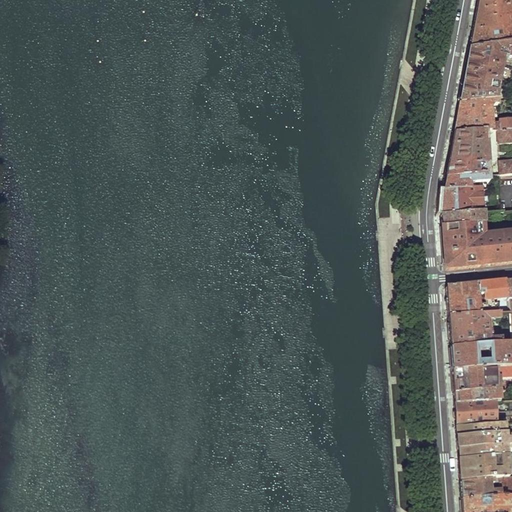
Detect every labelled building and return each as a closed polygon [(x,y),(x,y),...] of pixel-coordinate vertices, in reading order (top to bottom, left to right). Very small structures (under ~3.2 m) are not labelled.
[(511,25),(503,0),(477,0),(468,52),(511,46),(511,25)] [(511,46),(468,52),(462,80),(457,106),(493,102),(499,67),(506,67),(507,64),(511,64),(511,65),(511,46)] [(495,106),(495,102),(493,102),(457,106),(454,122),(451,137),(494,133),(511,131),(511,121),(497,122),(497,126),(489,127),(487,107),(495,106)] [(511,131),(494,133),(495,146),(497,146),(511,143),(511,131)] [(443,181),(487,178),(498,177),(497,165),(498,165),(497,146),(495,146),(494,133),(451,137),(447,159),(443,181)] [(498,177),(511,175),(511,163),(498,165),(497,165),(498,177)] [(487,178),(443,181),(442,188),(441,194),(479,190),(479,191),(482,191),(484,191),(484,184),(487,183),(487,178)] [(439,217),(482,215),(479,191),(479,190),(441,194),(440,206),(439,217)] [(439,217),(441,229),(483,227),(482,215),(439,217)] [(511,234),(483,238),(483,227),(441,229),(439,229),(441,250),(443,269),(445,271),(476,268),(511,263),(511,234)] [(492,307),(492,301),(504,301),(504,283),(489,284),(474,286),(478,316),(493,316),(493,307),(492,307)] [(446,319),(478,316),(474,286),(445,289),(445,305),(446,319)] [(449,350),(497,346),(496,340),(488,340),(487,323),(496,322),(495,316),(493,316),(478,316),(446,319),(448,334),(449,350)] [(511,344),(510,345),(497,346),(449,350),(450,373),(494,370),(511,368),(511,344)] [(511,368),(494,370),(494,380),(511,378),(511,368)] [(452,395),(495,393),(494,380),(494,370),(450,373),(452,395)] [(492,404),(498,403),(497,393),(495,393),(452,395),(452,406),(492,404)] [(454,429),(494,426),(493,421),(497,420),(497,416),(493,416),(492,404),(452,406),(454,429)] [(494,426),(454,429),(456,452),(457,452),(467,452),(467,462),(458,462),(457,463),(458,485),(506,482),(504,456),(511,455),(511,435),(509,436),(510,447),(507,447),(507,443),(503,444),(501,426),(494,426)] [(467,452),(457,452),(458,462),(467,462),(467,452)] [(459,502),(511,498),(511,481),(506,482),(458,485),(459,502)] [(508,511),(509,510),(511,509),(511,498),(459,502),(460,511),(508,511)]
